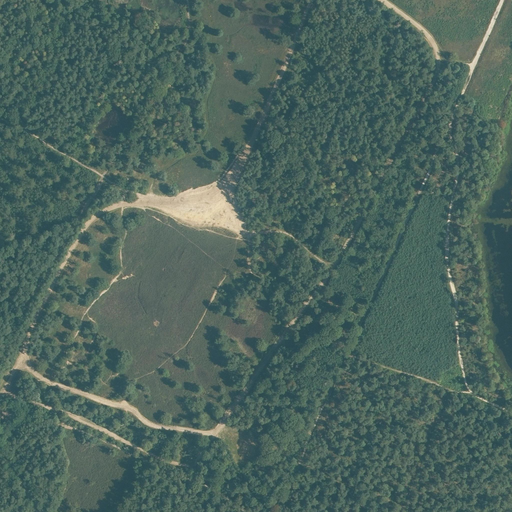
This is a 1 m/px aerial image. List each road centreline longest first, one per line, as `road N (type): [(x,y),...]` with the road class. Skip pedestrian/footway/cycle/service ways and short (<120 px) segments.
road 1 (unknown): [(57,411),(117,433),(157,459),(181,461),(204,449),(360,221),(437,69),(430,42)]
road 2 (unknown): [(312,0),(230,179),(208,196),(114,206),(87,221),(25,339),(38,388),(57,411)]
road 3 (track): [(465,390),(445,267),(453,171),(446,130)]
road 4 (unknown): [(87,221),(186,37),(185,0)]
road 5 (unknown): [(331,270),(291,233),(244,234),(162,205)]
road 6 (track): [(21,125),(142,201)]
road 7 (track): [(446,130),(502,0)]
